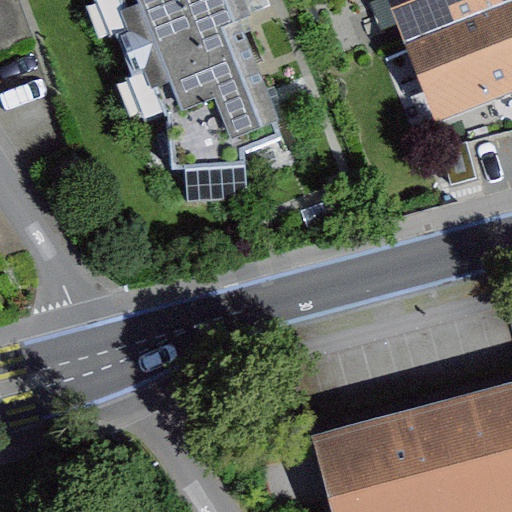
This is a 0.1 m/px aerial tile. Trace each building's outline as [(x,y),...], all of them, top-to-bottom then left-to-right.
[(0,0),(0,49),(31,38),(17,0),(0,0)] [(187,202),(247,198),(245,165),(244,152),(281,137),(235,20),(246,16),(239,0),(119,0),(131,30),(116,35),(132,76),(147,71),(165,114),(166,117),(169,115),(189,168),(185,169),(187,202)] [(511,1),(511,0),(409,0),(424,36),(511,1)] [(511,1),(424,36),(450,102),(488,87),(491,96),(511,88),(511,1)] [(511,511),(511,393),(319,444),(337,511),(511,511)]
